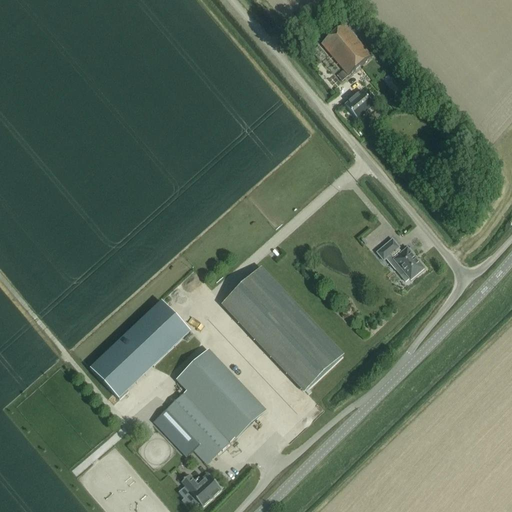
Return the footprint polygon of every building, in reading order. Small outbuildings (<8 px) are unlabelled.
[(342,83),(348,78),(372,57),(344,25),(320,45),(343,72),(337,77),(342,83)] [(365,100),(360,94),(345,107),(357,121),(372,108),(378,103),(371,95),(365,100)] [(381,220),(372,227),(376,232),(385,225),(381,220)] [(402,254),(398,249),(399,249),(392,241),(377,253),(383,261),(390,255),(394,260),(404,273),(400,276),(406,283),(410,279),(411,281),(424,270),(407,249),(402,254)] [(305,394),(343,357),(261,270),(222,306),(305,394)] [(191,333),(161,302),(90,370),(119,401),(191,333)] [(264,412),(257,404),(209,353),(178,383),(187,392),(167,412),(189,435),(184,440),(194,451),(193,452),(207,466),(264,412)] [(150,418),(159,411),(154,405),(146,412),(150,418)] [(294,421),(297,428),(306,425),(303,417),(294,421)] [(181,485),(196,501),(202,509),(221,491),(207,475),(200,481),(198,479),(193,483),(189,478),(181,485)]
